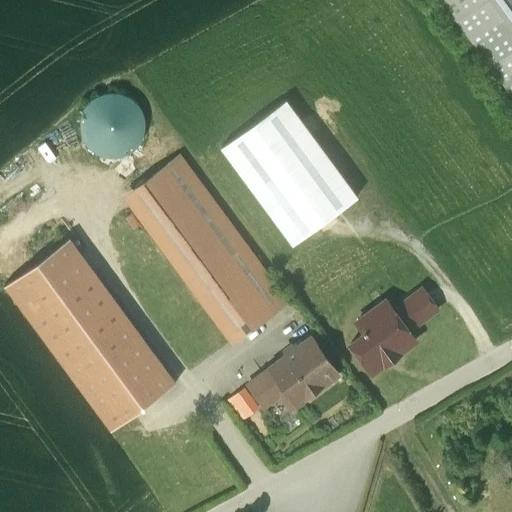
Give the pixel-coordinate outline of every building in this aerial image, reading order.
[(511,0),(443,0),(511,93),(511,0)] [(118,157),(129,153),(137,146),(143,136),(145,125),(142,113),(136,104),(128,96),(117,93),(105,93),(95,97),(86,105),(81,115),(79,126),(81,137),(87,147),(96,154),(107,158),(118,157)] [(285,100),(221,147),(292,244),(357,197),(285,100)] [(242,334),(284,302),(178,157),(122,199),(228,342),(242,334)] [(111,430),(175,383),(68,238),(4,285),(111,430)] [(392,310),(408,331),(437,309),(421,288),(392,310)] [(408,331),(392,310),(385,300),(356,321),(364,333),(350,343),(372,373),(384,364),(382,362),(398,351),(400,352),(415,341),(408,331)] [(286,390),(280,394),(290,408),(337,374),(310,338),(269,368),(286,390)] [(286,390),(269,368),(247,384),(264,406),(280,394),(286,390)]
